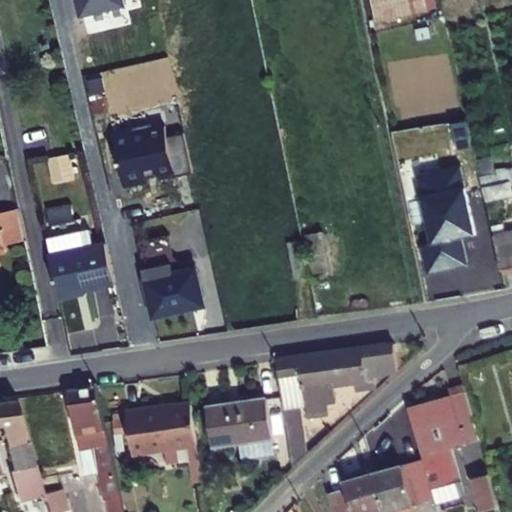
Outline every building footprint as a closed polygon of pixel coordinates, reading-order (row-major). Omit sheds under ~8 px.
[(77,0),(81,17),(125,6),(123,0),(77,0)] [(420,0),(363,0),(369,22),(423,11),(420,0)] [(439,0),(441,13),(477,9),(476,0),(439,0)] [(166,179),(200,171),(191,132),(175,135),(172,124),(160,127),(159,122),(140,126),(141,131),(121,136),(131,182),(165,174),(166,179)] [(49,157),(53,182),(74,178),(70,153),(49,157)] [(431,271),(471,263),(464,232),(478,229),(463,156),(421,165),(437,240),(425,243),(431,271)] [(0,227),(21,222),(13,191),(0,194),(0,227)] [(73,206),(53,209),(55,221),(75,218),(73,206)] [(75,236),(71,222),(59,225),(63,239),(75,236)] [(285,226),(293,262),(309,259),(302,222),(285,226)] [(59,225),(44,228),(47,243),(63,239),(59,225)] [(100,229),(75,236),(63,239),(73,277),(84,274),(110,268),(100,229)] [(511,234),(490,239),(496,271),(511,267),(511,234)] [(73,277),(63,239),(47,243),(57,281),(73,277)] [(195,253),(143,264),(151,299),(203,287),(195,253)] [(85,280),(84,274),(73,277),(74,283),(85,280)] [(74,283),(73,277),(57,281),(58,287),(74,283)] [(386,350),(274,367),(289,471),(300,460),(295,428),(303,427),(302,419),(322,416),(321,410),(330,408),(327,391),(348,388),(350,397),(370,393),(367,380),(391,377),(386,350)] [(442,400),(401,413),(416,461),(425,495),(442,490),(432,458),(473,446),(455,385),(439,390),(442,400)] [(124,511),(101,389),(68,394),(83,480),(96,478),(100,505),(103,504),(104,511),(124,511)] [(270,428),(265,391),(207,401),(213,440),(233,436),(270,428)] [(197,438),(190,395),(161,400),(161,399),(126,406),(133,449),(197,438)] [(42,481),(20,400),(0,402),(0,421),(1,421),(14,468),(11,469),(16,488),(42,481)] [(272,447),(270,428),(233,436),(237,455),(272,447)] [(425,495),(416,461),(368,476),(378,511),(410,511),(409,508),(429,502),(425,495)] [(492,511),(481,474),(465,478),(474,511),(492,511)] [(341,484),(342,492),(324,497),(329,511),(378,511),(368,476),(341,484)] [(69,511),(63,487),(45,492),(50,511),(69,511)]
